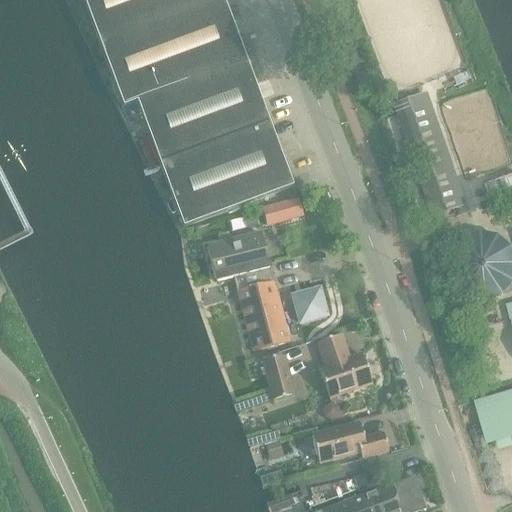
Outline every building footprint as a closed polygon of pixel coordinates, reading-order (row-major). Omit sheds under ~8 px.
[(222,0),(82,0),(122,108),(136,103),(182,229),(292,188),(222,0)] [(421,96),(392,106),(431,218),(459,208),(421,96)] [(511,175),(484,186),(492,209),(511,201),(511,175)] [(297,200),(262,210),(267,229),(302,219),(297,200)] [(254,216),(243,219),(246,231),(257,228),(254,216)] [(468,234),(459,240),(451,248),(447,258),(446,269),(448,280),(454,289),(462,297),(472,301),(484,302),(496,299),(506,292),(511,282),(511,251),(510,248),(502,239),(491,234),(479,232),(468,234)] [(260,235),(206,248),(215,284),(233,279),(253,354),(289,344),(269,270),(260,235)] [(319,290),(292,297),(299,324),(327,317),(319,290)] [(474,305),(464,308),(471,331),(480,328),(474,305)] [(341,337),(315,346),(323,368),(318,369),(329,401),(371,386),(360,355),(349,359),(341,337)] [(269,393),(267,394),(270,403),(294,397),(284,358),(261,364),(269,393)] [(481,412),(486,411),(496,442),(511,437),(511,391),(477,402),(481,412)] [(331,406),(325,408),(323,413),(324,418),(330,421),(335,419),(338,414),(336,409),(331,406)] [(358,424),(311,436),(319,466),(360,455),(361,459),(361,461),(387,454),(382,434),(362,440),(358,424)] [(278,441),(266,444),(269,459),(282,456),(278,441)] [(421,511),(427,510),(415,479),(403,483),(326,511),(421,511)] [(292,496),(280,500),(284,510),(296,505),(292,496)]
